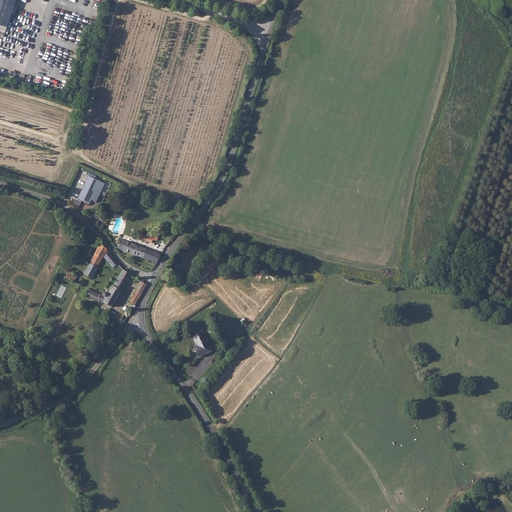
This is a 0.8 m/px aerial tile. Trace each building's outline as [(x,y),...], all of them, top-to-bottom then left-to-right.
[(97,201),(103,186),(104,183),(88,175),(84,185),(79,198),(90,203),(92,199),(97,201)] [(139,237),(152,241),(153,238),(156,240),(157,236),(149,233),(148,234),(141,232),(139,237)] [(158,262),(160,258),(160,252),(121,238),(117,247),(158,262)] [(112,254),(101,241),(85,273),(93,277),(96,273),(103,256),(113,265),(118,261),(112,254)] [(126,267),(125,269),(122,274),(128,278),(129,277),(131,273),(131,272),(129,271),(130,270),(126,267)] [(82,278),(72,273),(68,279),(80,284),(82,278)] [(114,285),(113,284),(108,291),(105,290),(102,290),(101,292),(90,289),(87,295),(104,301),(112,305),(128,278),(122,274),(114,285)] [(147,283),(141,279),(129,300),(135,304),(147,283)] [(61,285),(55,296),(61,298),(66,287),(61,285)] [(227,319),(218,323),(222,335),(232,331),(227,319)] [(195,341),(201,355),(210,350),(203,336),(195,341)]
